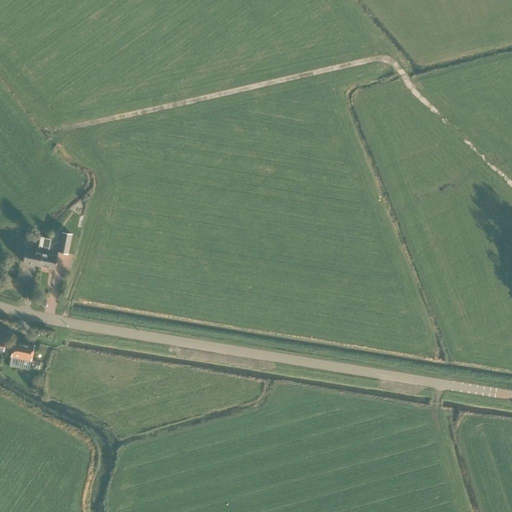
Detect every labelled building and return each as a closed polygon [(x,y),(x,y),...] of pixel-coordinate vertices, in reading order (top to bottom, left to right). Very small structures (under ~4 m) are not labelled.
[(63,232),(59,252),(70,254),(73,234),(63,232)] [(36,244),(35,252),(25,250),(22,263),(39,266),(42,249),(41,249),(42,245),(43,246),(44,237),(37,236),(36,244)] [(39,266),(55,269),(57,256),(48,254),(50,239),(45,238),(42,249),(39,266)] [(10,356),(20,358),(23,343),(13,341),(10,356)] [(34,345),(23,343),(20,358),(31,360),(34,345)] [(38,368),(40,362),(33,360),(31,367),(38,368)]
